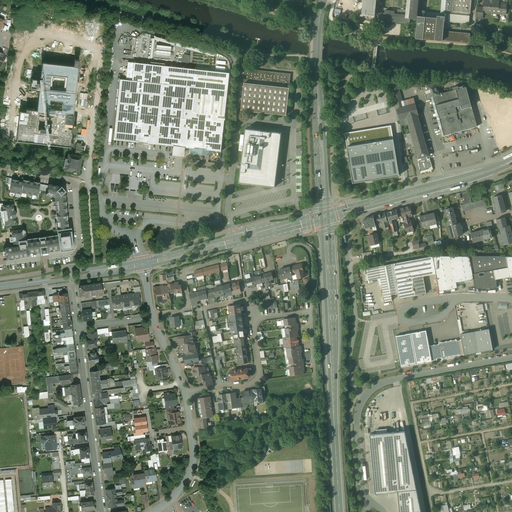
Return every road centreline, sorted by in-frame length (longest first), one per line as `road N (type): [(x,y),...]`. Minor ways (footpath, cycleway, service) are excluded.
road 1 (primary): [(325,217),(340,511)]
road 2 (residential): [(363,494),(357,411),(366,393),(395,378),(511,357)]
road 3 (residential): [(0,167),(76,181),(79,245),(71,254),(0,261)]
road 4 (primary): [(323,0),(316,71),(325,217)]
road 5 (secondary): [(511,160),(325,217)]
road 6 (secondary): [(325,217),(141,265)]
road 7 (residential): [(100,511),(76,327)]
road 8 (residential): [(250,319),(247,299),(203,308),(220,386)]
road 9 (secondary): [(141,265),(0,286)]
road 10 (residential): [(150,511),(175,495),(193,461),(184,390)]
